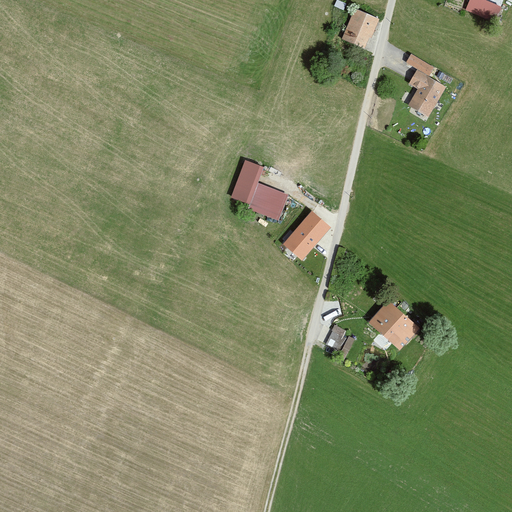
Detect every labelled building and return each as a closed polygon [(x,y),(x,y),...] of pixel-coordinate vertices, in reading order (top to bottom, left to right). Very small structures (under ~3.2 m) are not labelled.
[(500,7),(483,0),(473,0),(469,11),(494,21),(500,7)] [(365,50),(380,20),(360,10),(344,39),(365,50)] [(413,106),(428,116),(447,87),(431,77),(436,69),(416,56),(411,64),(424,72),(416,84),(424,89),(413,106)] [(231,199),(280,217),(289,193),(260,182),(266,165),(246,158),(231,199)] [(313,214),(287,244),(303,258),(329,228),(313,214)] [(389,303),(372,324),(403,349),(420,328),(389,303)] [(334,323),(327,344),(342,349),(349,328),(334,323)] [(347,353),(356,337),(350,334),(342,350),(347,353)]
